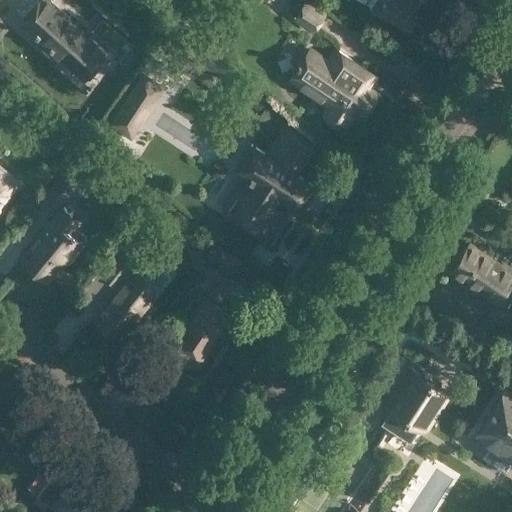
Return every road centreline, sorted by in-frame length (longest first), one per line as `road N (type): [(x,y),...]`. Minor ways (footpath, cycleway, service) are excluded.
road 1 (secondary): [(210,490),(511,40)]
road 2 (residential): [(210,490),(0,324)]
